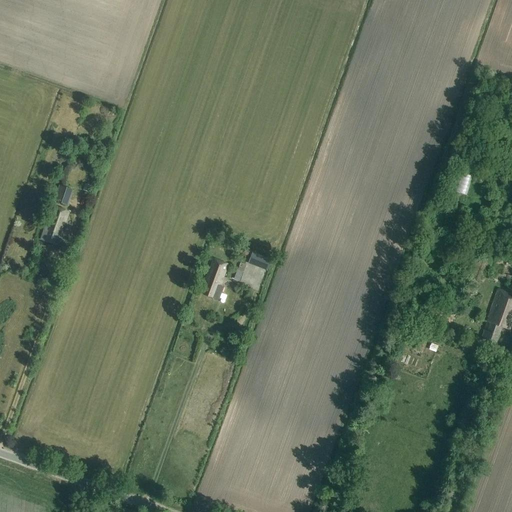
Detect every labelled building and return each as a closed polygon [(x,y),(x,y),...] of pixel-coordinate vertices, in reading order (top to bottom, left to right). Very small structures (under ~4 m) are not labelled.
[(457,192),(469,194),(473,174),(460,172),(457,192)] [(90,197),(95,181),(88,179),(87,185),(85,184),(83,191),(84,191),(83,195),(90,197)] [(67,206),(72,191),(58,186),(53,201),(67,206)] [(62,231),(68,213),(53,208),(47,226),(45,225),(40,239),(59,246),(64,232),(62,231)] [(482,283),(491,260),(477,254),(468,277),(482,283)] [(248,264),(267,271),(270,262),(251,255),(248,264)] [(511,260),(500,256),(492,274),(511,282),(511,281),(511,260)] [(212,259),(204,282),(208,283),(204,295),(212,298),(217,286),(219,287),(221,283),(220,283),(227,264),(212,259)] [(239,282),(242,274),(236,271),(233,280),(239,282)] [(475,295),(478,287),(467,284),(465,291),(475,295)] [(509,331),(511,322),(511,295),(498,289),(485,322),(486,322),(483,331),(484,331),(481,339),(496,344),(501,328),(509,331)] [(424,354),(426,342),(416,341),(414,352),(424,354)]
